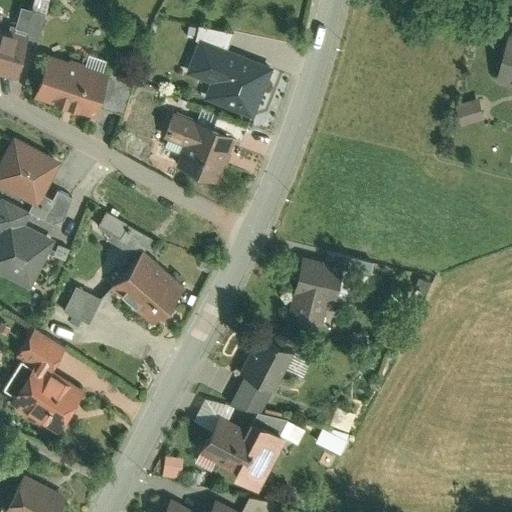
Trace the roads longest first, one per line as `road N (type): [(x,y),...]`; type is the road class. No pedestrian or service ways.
road 1 (unclassified): [(103,511),(249,237)]
road 2 (residential): [(249,237),(2,98)]
road 3 (unclassified): [(249,237),(297,113),(328,0)]
